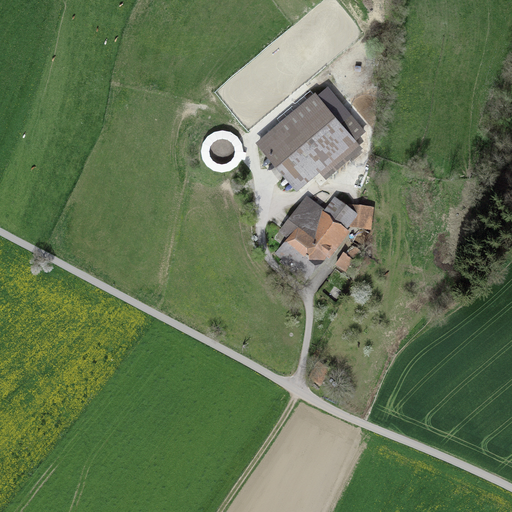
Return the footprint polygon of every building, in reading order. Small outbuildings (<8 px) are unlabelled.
[(318,169),(353,140),(338,122),(316,95),(259,143),(292,183),(314,164),(318,169)] [(348,114),(338,122),(353,140),(362,132),(348,114)] [(213,173),(221,174),(229,172),(236,168),(240,160),(242,152),(240,144),(235,137),(228,133),(219,132),(211,134),(204,138),(200,146),(199,154),(201,162),(206,169),(213,173)] [(283,231),(291,237),(277,253),(295,269),(292,272),(303,280),(332,247),(331,246),(345,229),(339,224),(350,211),(336,200),(326,213),(308,199),(283,231)] [(361,206),(359,228),(371,229),(373,208),(361,206)] [(352,243),(337,265),(346,271),(361,250),(352,243)] [(308,380),(318,386),(328,372),(317,365),(308,380)]
